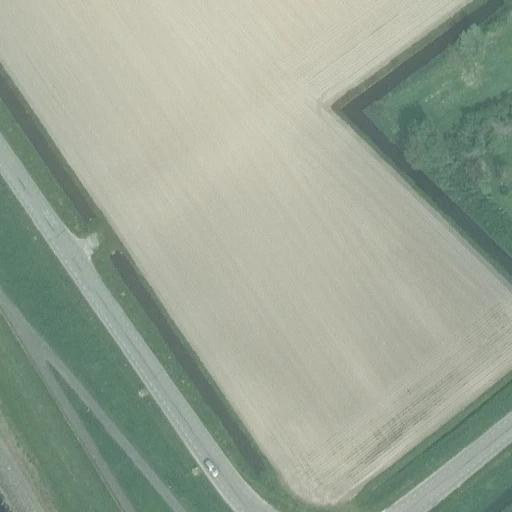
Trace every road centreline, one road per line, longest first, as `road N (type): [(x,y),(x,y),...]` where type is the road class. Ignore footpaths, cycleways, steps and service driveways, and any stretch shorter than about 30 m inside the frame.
road 1 (unclassified): [(249,511),(0,152)]
road 2 (unclassified): [(511,425),(406,511)]
